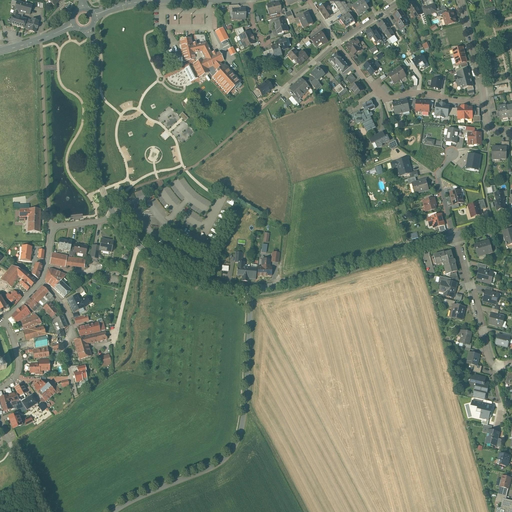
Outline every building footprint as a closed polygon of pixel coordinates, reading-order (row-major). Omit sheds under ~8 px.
[(363,0),(353,7),(359,16),(369,9),(363,0)] [(32,6),(16,2),(14,10),(19,12),(29,15),(32,6)] [(344,3),(331,2),(327,5),(333,14),(339,10),(343,16),(348,13),(350,11),(344,3)] [(413,2),(406,6),(414,19),(419,16),(417,13),(419,11),(413,2)] [(278,3),(267,6),(269,14),(276,12),(276,13),(280,12),(281,12),(280,10),(278,3)] [(327,5),(326,4),(319,9),(326,19),(333,14),(327,5)] [(434,4),(426,6),(426,7),(422,8),(425,16),(436,12),(434,4)] [(237,9),(233,9),(233,11),(233,15),(234,15),(235,19),(238,19),(238,20),(241,20),(241,19),(244,19),(244,14),(245,14),(245,9),(237,9)] [(26,19),(18,17),(19,12),(14,10),(10,24),(23,28),(26,19)] [(405,18),(401,10),(393,15),(397,21),(396,22),(397,23),(401,30),(408,25),(406,22),(406,23),(404,20),(406,19),(405,18)] [(447,14),(443,15),(444,20),(446,21),(447,25),(456,22),(455,19),(456,17),(454,16),(453,12),(447,14)] [(308,13),(299,17),(304,28),(313,24),(308,13)] [(348,13),(343,16),(344,18),(340,20),(345,28),(354,22),(350,16),(348,13)] [(293,15),(287,18),(288,19),(290,25),(296,22),(293,15)] [(31,21),(26,19),(23,28),(29,30),(28,31),(35,33),(36,29),(37,29),(38,26),(37,25),(38,21),(31,20),(31,21)] [(282,20),(274,22),(277,32),(281,31),(284,33),(288,31),(285,20),(284,19),(282,20)] [(394,36),(389,28),(391,27),(386,20),(378,25),(383,32),(384,32),(389,39),(390,38),(392,41),(396,39),(394,36)] [(242,27),(234,30),(237,37),(239,36),(245,34),(242,27)] [(228,39),(223,28),(215,32),(221,43),(228,39)] [(374,28),(366,32),(371,39),(373,38),(376,43),(381,40),(379,36),(374,28)] [(245,34),(239,36),(237,37),(239,41),(238,42),(240,47),(243,45),(244,48),(254,44),(253,40),(252,36),(251,36),(249,32),(245,34)] [(321,32),(311,40),(316,47),(322,43),(323,44),(327,41),(321,32)] [(388,43),(382,35),(379,36),(381,40),(384,45),(388,43)] [(191,39),(180,41),(184,62),(191,61),(193,66),(199,77),(208,73),(207,69),(213,66),(213,67),(215,66),(219,70),(222,66),(219,63),(223,61),(221,58),(222,57),(221,56),(220,56),(219,53),(216,54),(215,52),(212,54),(211,54),(206,43),(196,45),(196,44),(192,45),(191,39)] [(278,45),(274,46),(271,47),(273,55),(274,55),(276,56),(276,57),(282,55),(281,51),(286,50),(286,49),(287,47),(285,39),(284,39),(282,40),(277,41),(278,45)] [(356,39),(354,41),(353,41),(345,46),(350,53),(351,52),(353,55),(360,51),(356,45),(359,44),(356,39)] [(422,44),(425,51),(430,49),(427,42),(422,44)] [(293,48),(287,54),(289,57),(296,51),(293,48)] [(463,48),(452,50),(454,57),(465,55),(463,48)] [(299,54),(296,51),(289,57),(292,60),(294,59),(299,65),(308,58),(302,51),(299,54)] [(336,53),(330,59),(329,61),(334,67),(337,64),(342,59),(336,53)] [(465,55),(454,57),(456,65),(467,62),(465,55)] [(361,63),(355,56),(352,58),(358,66),(361,63)] [(408,66),(413,63),(412,62),(414,61),(411,56),(405,61),(408,66)] [(414,61),(412,62),(413,63),(417,69),(426,63),(422,56),(414,61)] [(349,67),(342,59),(337,64),(344,71),(349,67)] [(371,61),(364,66),(371,76),(378,70),(371,61)] [(199,77),(193,66),(192,67),(191,66),(184,69),(190,82),(198,78),(197,77),(199,77)] [(207,69),(208,73),(209,72),(213,77),(217,74),(216,72),(219,70),(215,66),(213,67),(213,66),(207,69)] [(223,66),(222,66),(219,70),(216,72),(217,74),(213,77),(213,78),(228,94),(239,83),(223,66)] [(400,67),(394,71),(400,80),(406,76),(400,67)] [(325,75),(318,68),(311,75),(313,77),(317,82),(317,81),(325,75)] [(469,70),(457,73),(458,76),(455,77),(456,82),(471,78),(469,70)] [(394,71),(388,75),(394,84),(400,80),(394,71)] [(356,80),(351,74),(346,78),(350,84),(356,80)] [(317,82),(313,77),(312,78),(310,78),(309,79),(309,80),(308,81),(317,91),(321,86),(317,81),(317,82)] [(301,78),(291,88),(296,93),(294,94),(299,99),(310,89),(301,78)] [(471,78),(456,82),(457,87),(460,86),(461,89),(467,88),(473,86),(471,78)] [(442,81),(433,80),(431,89),(441,90),(442,81)] [(267,81),(256,88),(262,96),(272,89),(267,81)] [(364,91),(358,82),(351,87),(357,95),(364,91)] [(339,85),(334,89),(338,94),(343,90),(339,85)] [(338,94),(340,97),(348,91),(345,88),(343,90),(338,94)] [(249,110),(259,105),(252,90),(242,95),(249,110)] [(299,99),(294,94),(291,97),(298,104),(301,101),(299,99)] [(406,100),(400,102),(403,113),(403,112),(409,110),(408,107),(407,100),(406,100)] [(392,101),(385,104),(389,112),(394,111),(394,110),(393,108),(394,107),(393,103),(392,101)] [(371,102),(363,106),(365,111),(366,111),(366,112),(374,108),(371,102)] [(393,103),(394,107),(393,108),(394,110),(395,115),(403,113),(400,102),(393,103)] [(445,104),(442,104),(440,117),(444,118),(444,117),(447,117),(447,115),(449,108),(449,106),(445,105),(445,104)] [(505,106),(497,108),(500,119),(508,118),(506,107),(505,106)] [(365,111),(360,113),(359,111),(350,116),(353,121),(354,121),(357,125),(361,123),(366,133),(375,128),(370,118),(369,119),(366,112),(366,111),(365,111)] [(458,130),(448,129),(447,136),(446,136),(445,141),(446,141),(446,142),(456,143),(457,137),(458,130)] [(382,133),(370,139),(372,144),(375,143),(378,148),(381,146),(381,145),(389,141),(387,137),(384,138),(382,133)] [(471,133),(468,133),(468,134),(468,143),(468,146),(473,146),(473,145),(481,145),(481,133),(471,133)] [(395,141),(388,144),(391,150),(395,148),(397,146),(395,141)] [(501,147),(492,147),(492,158),(500,158),(500,160),(505,160),(506,149),(505,148),(501,148),(501,147)] [(464,157),(462,159),(461,158),(456,163),(462,169),(466,165),(468,154),(466,153),(463,156),(464,157)] [(480,155),(468,153),(466,165),(467,166),(467,165),(470,166),(470,169),(474,170),(475,167),(478,167),(479,168),(481,156),(480,155)] [(407,159),(396,161),(400,176),(409,174),(411,173),(407,159)] [(381,165),(375,166),(377,175),(383,173),(381,165)] [(179,181),(187,189),(190,186),(182,177),(179,181)] [(416,182),(412,183),(412,184),(415,194),(428,190),(425,180),(416,182)] [(455,192),(450,193),(453,205),(463,203),(461,192),(460,190),(455,192)] [(503,191),(494,193),(496,201),(495,202),(497,210),(505,209),(504,204),(503,200),(504,200),(503,191)] [(433,198),(424,201),(423,201),(424,205),(425,205),(426,209),(427,211),(436,209),(434,204),(435,203),(434,198),(433,198)] [(483,200),(477,202),(477,204),(478,203),(480,210),(486,208),(483,200)] [(477,204),(468,206),(469,210),(472,217),(481,215),(480,210),(478,203),(477,204)] [(40,209),(29,209),(19,209),(19,217),(28,217),(28,232),(39,232),(40,217),(39,217),(40,209)] [(439,215),(430,217),(431,220),(431,221),(432,221),(433,225),(432,225),(432,226),(433,226),(433,227),(434,228),(443,225),(444,224),(441,215),(440,214),(439,215)] [(511,229),(503,232),(506,244),(505,244),(506,246),(511,244),(511,229)] [(71,241),(60,239),(58,249),(74,252),(74,248),(70,247),(71,241)] [(113,241),(101,239),(99,247),(99,250),(111,252),(113,241)] [(494,241),(489,242),(491,251),(497,250),(494,241)] [(483,243),(475,245),(475,246),(476,246),(477,249),(476,250),(478,257),(483,255),(487,253),(487,254),(492,253),(489,242),(488,242),(484,244),(483,243)] [(87,246),(75,244),(74,248),(74,252),(85,254),(87,246)] [(98,254),(93,253),(94,246),(92,246),(90,259),(97,260),(98,254)] [(31,248),(22,247),(21,259),(30,261),(31,248)] [(444,262),(451,251),(444,253),(434,255),(436,265),(441,264),(441,263),(444,262)] [(451,251),(444,262),(445,265),(444,265),(446,274),(457,271),(455,263),(455,262),(455,260),(454,260),(453,260),(451,251)] [(66,257),(52,254),(50,264),(65,267),(65,265),(66,257)] [(85,259),(66,257),(65,265),(84,268),(85,259)] [(270,260),(261,260),(261,267),(257,267),(257,276),(271,276),(271,267),(270,267),(270,260)] [(42,266),(35,263),(35,264),(31,274),(38,279),(42,266)] [(24,272),(12,266),(1,280),(12,288),(17,281),(24,272)] [(249,267),(247,267),(247,268),(237,268),(237,275),(242,276),(242,281),(247,281),(247,278),(250,278),(250,279),(255,279),(256,269),(249,269),(249,267)] [(66,275),(51,269),(48,270),(45,279),(46,282),(54,289),(60,281),(66,275)] [(484,270),(479,269),(479,270),(476,280),(490,284),(490,283),(489,283),(492,273),(493,273),(484,270)] [(35,282),(24,272),(17,281),(27,291),(30,288),(35,282)] [(447,281),(442,280),(442,282),(440,289),(445,290),(444,296),(453,298),(457,284),(447,281)] [(60,281),(54,289),(64,298),(71,291),(60,281)] [(49,292),(42,286),(31,298),(38,304),(42,307),(43,308),(50,303),(48,300),(52,296),(49,293),(49,292)] [(80,287),(75,291),(79,296),(84,291),(80,287)] [(5,297),(5,298),(7,299),(14,305),(21,298),(14,291),(9,297),(7,294),(5,297)] [(498,294),(485,291),(483,301),(496,304),(495,304),(497,294),(498,295),(498,294)] [(0,315),(9,310),(8,307),(7,308),(5,304),(5,303),(4,304),(2,300),(3,300),(3,299),(2,299),(0,297),(1,296),(0,296),(0,315)] [(78,302),(76,297),(67,301),(73,313),(83,308),(80,301),(78,302)] [(38,304),(31,298),(25,304),(31,310),(32,309),(38,304)] [(89,304),(85,298),(80,301),(83,308),(89,304)] [(58,312),(50,303),(43,308),(44,309),(52,319),(55,318),(58,316),(56,314),(58,312)] [(42,307),(38,304),(32,309),(36,313),(38,311),(42,307)] [(30,314),(23,305),(14,313),(11,317),(16,324),(30,314)] [(464,307),(455,305),(454,308),(453,308),(451,317),(462,320),(463,314),(462,314),(464,307)] [(497,315),(491,313),(491,314),(489,324),(501,327),(504,317),(497,315)] [(35,314),(24,319),(20,321),(23,330),(41,323),(37,317),(35,314)] [(62,316),(53,321),(57,331),(67,327),(62,316)] [(74,319),(76,325),(89,321),(87,316),(74,319)] [(97,323),(77,328),(80,337),(99,332),(97,323)] [(42,324),(23,330),(24,334),(24,335),(25,337),(26,340),(41,336),(45,334),(42,324)] [(472,333),(459,330),(458,335),(461,336),(459,343),(463,344),(466,344),(469,345),(472,333)] [(105,332),(85,337),(87,344),(107,340),(105,332)] [(509,337),(498,335),(495,344),(507,347),(509,340),(509,338),(509,337)] [(39,337),(39,338),(34,339),(36,348),(48,346),(45,336),(39,337)] [(85,337),(73,341),(79,360),(91,356),(88,345),(87,344),(85,337)] [(47,347),(33,349),(33,352),(34,358),(49,357),(47,347)] [(479,355),(469,353),(467,363),(475,365),(477,366),(477,365),(479,355)] [(109,356),(100,358),(101,364),(105,363),(106,365),(111,364),(109,356)] [(49,360),(39,361),(39,364),(29,365),(30,373),(35,373),(35,374),(39,374),(39,375),(42,375),(42,371),(49,370),(49,366),(49,365),(49,360)] [(485,378),(472,375),(470,386),(478,387),(476,395),(472,394),(472,397),(475,398),(484,400),(485,393),(486,393),(489,383),(484,382),(485,378)] [(45,386),(40,381),(34,386),(36,389),(35,390),(38,393),(45,386)] [(38,393),(37,393),(45,402),(56,393),(51,387),(48,383),(45,386),(38,393)] [(59,390),(53,383),(51,384),(53,385),(51,387),(56,393),(59,390)] [(22,384),(14,388),(17,393),(19,397),(24,394),(27,393),(22,384)] [(7,396),(0,397),(0,402),(3,412),(7,411),(11,410),(11,409),(10,404),(18,401),(15,393),(12,394),(7,396)] [(19,397),(17,393),(16,394),(15,393),(18,401),(10,404),(11,409),(12,410),(15,409),(15,408),(16,408),(17,410),(24,407),(21,402),(25,399),(24,398),(25,397),(24,394),(19,397)] [(25,399),(21,402),(24,407),(27,411),(37,404),(32,395),(25,399)] [(484,400),(475,398),(474,404),(477,405),(476,409),(481,410),(480,414),(480,415),(481,415),(480,419),(490,421),(491,413),(493,406),(483,403),(484,400)] [(42,402),(37,406),(42,412),(45,409),(46,408),(42,402)] [(13,416),(8,418),(13,429),(22,425),(17,414),(13,416)] [(491,431),(488,430),(485,444),(496,446),(499,433),(491,431)] [(510,456),(499,453),(498,459),(501,460),(500,465),(507,467),(510,456)] [(511,478),(502,476),(499,486),(508,489),(511,478)] [(511,511),(511,502),(504,500),(502,508),(500,508),(499,511),(511,511)]
